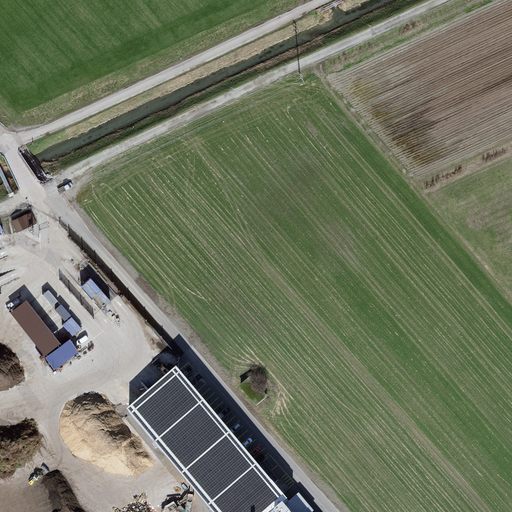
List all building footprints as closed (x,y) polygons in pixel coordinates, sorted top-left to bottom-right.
[(18,229),(37,220),(31,208),(12,218),(18,229)] [(90,277),(80,285),(101,309),(110,300),(90,277)] [(44,292),(55,304),(60,300),(49,288),(44,292)] [(26,299),(10,311),(44,355),(60,343),(26,299)] [(72,333),(82,325),(60,302),(55,307),(66,319),(63,322),(72,333)] [(69,338),(45,356),(54,368),(78,351),(69,338)] [(268,481),(175,368),(121,412),(204,511),(234,511),(265,487),(268,481)] [(301,511),(288,495),(267,511),(301,511)]
